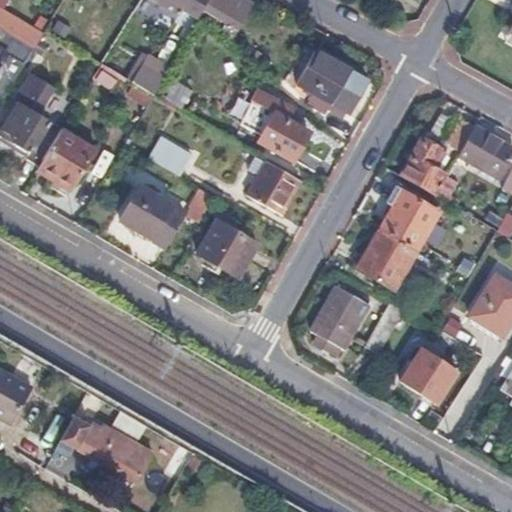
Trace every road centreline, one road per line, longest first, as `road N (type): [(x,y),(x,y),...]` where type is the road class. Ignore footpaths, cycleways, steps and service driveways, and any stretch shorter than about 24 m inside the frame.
road 1 (residential): [(250,348),(414,62)]
road 2 (residential): [(250,348),(511,501)]
road 3 (residential): [(0,205),(250,348)]
road 4 (residential): [(414,62),(303,0)]
